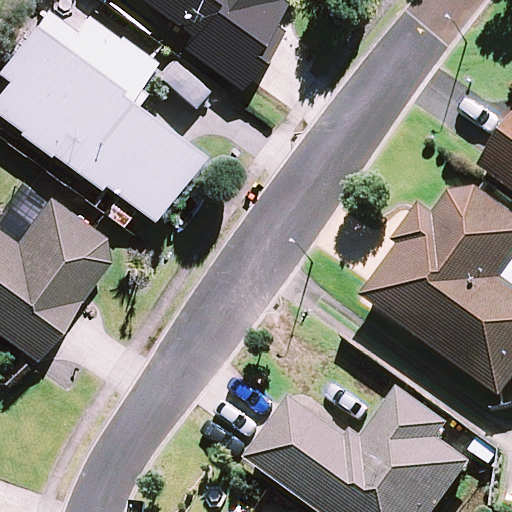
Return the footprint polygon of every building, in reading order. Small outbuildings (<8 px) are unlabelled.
[(72,0),(41,0),(0,57),(0,67),(8,73),(0,84),(0,112),(145,216),(197,144),(124,92),(150,56),(72,0)] [(280,0),(147,0),(187,30),(181,39),(236,81),(275,29),(265,21),(280,0)] [(511,131),(485,169),(511,188),(511,131)] [(418,212),(399,238),(404,241),(364,296),(502,397),(511,382),(511,287),(502,280),(511,265),(511,216),(458,176),(427,219),(418,212)] [(115,241),(48,191),(13,238),(0,228),(0,329),(32,353),(115,241)] [(436,511),(482,450),(400,391),(361,444),(295,396),(249,460),(321,511),(436,511)]
